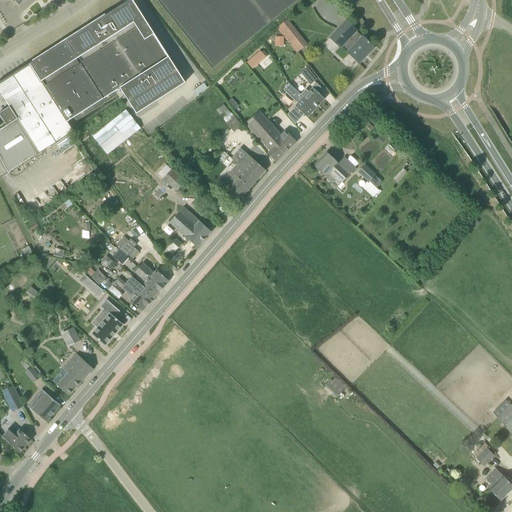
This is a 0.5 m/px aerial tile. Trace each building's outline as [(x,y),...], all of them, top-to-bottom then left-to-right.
[(0,91),(17,119),(0,129),(0,157),(8,173),(73,131),(67,122),(119,88),(136,114),(185,81),(132,0),(128,0),(34,60),(0,81),(0,91)] [(157,0),(212,69),(297,0),(157,0)] [(287,19),(276,28),(296,53),(307,44),(287,19)] [(347,53),(359,64),(374,47),(363,36),(362,37),(356,31),(357,30),(347,21),(337,32),(337,31),(341,35),(340,36),(342,37),(343,36),(347,40),(342,45),(348,51),(347,53)] [(283,37),(275,37),(275,47),(283,46),(283,37)] [(260,50),(247,62),(253,69),(266,57),(260,50)] [(307,67),(300,72),(310,84),(317,79),(307,67)] [(289,84),(315,109),(325,99),(319,93),(323,88),(317,83),(309,92),(306,89),(301,95),(289,84)] [(315,109),(289,84),(283,90),(298,104),(292,110),(301,119),(304,115),(307,118),(315,109)] [(220,115),(228,109),(224,104),(216,110),(220,115)] [(141,129),(125,109),(124,107),(90,133),(107,155),(141,129)] [(275,161),(295,142),(286,131),(282,135),(259,111),(245,124),(269,151),(267,152),(275,161)] [(230,113),(227,116),(223,119),(234,132),(242,126),(237,119),(233,115),(231,113),(230,113)] [(382,133),(375,140),(381,145),(385,141),(383,139),(385,136),(382,133)] [(266,170),(240,148),(231,159),(244,170),(256,181),(266,170)] [(338,163),(327,153),(313,166),(332,184),(338,179),(341,182),(355,168),(344,157),(338,163)] [(191,162),(194,165),(203,158),(200,154),(191,162)] [(375,175),(376,175),(365,164),(358,172),(368,182),(369,181),(374,186),(380,180),(375,175)] [(176,191),(185,181),(170,168),(161,178),(176,191)] [(220,184),(238,201),(256,181),(244,170),(235,180),(228,174),(220,184)] [(208,188),(201,195),(208,202),(215,194),(208,188)] [(166,260),(177,270),(179,268),(196,247),(197,247),(211,232),(204,225),(183,207),(169,222),(189,240),(184,246),(181,245),(182,244),(175,238),(162,253),(168,259),(166,260)] [(121,249),(121,250),(127,256),(137,245),(130,239),(129,241),(121,249)] [(127,256),(121,250),(120,251),(118,250),(113,256),(123,265),(129,259),(126,256),(127,256)] [(116,264),(113,261),(107,256),(101,262),(111,270),(116,264)] [(139,267),(162,288),(169,281),(156,270),(154,272),(149,268),(143,262),(139,267)] [(106,278),(98,269),(95,272),(86,263),(82,267),(99,284),(106,278)] [(131,276),(155,297),(162,288),(139,267),(131,276)] [(119,277),(149,304),(155,297),(131,276),(128,280),(121,275),(119,277)] [(132,298),(129,300),(142,312),(149,304),(119,277),(114,282),(132,298)] [(106,278),(99,284),(105,290),(111,284),(106,278)] [(90,280),(89,280),(85,286),(98,297),(102,293),(103,291),(90,280)] [(109,314),(91,334),(105,346),(123,325),(114,317),(119,312),(106,300),(101,306),(109,314)] [(93,369),(77,354),(63,369),(52,381),(68,396),(93,369)] [(25,373),(29,378),(31,377),(35,381),(40,377),(31,367),(25,373)] [(326,385),(338,396),(347,386),(335,375),(326,385)] [(13,386),(8,388),(2,391),(13,412),(23,407),(13,386)] [(41,389),(27,406),(46,422),(60,405),(41,389)] [(511,404),(497,419),(511,434),(511,404)] [(7,443),(19,453),(31,439),(19,430),(16,434),(9,428),(1,438),(7,443)] [(495,456),(487,447),(476,458),(484,467),(495,456)] [(489,489),(493,493),(500,501),(511,488),(511,485),(496,469),(485,479),(492,486),(489,489)]
